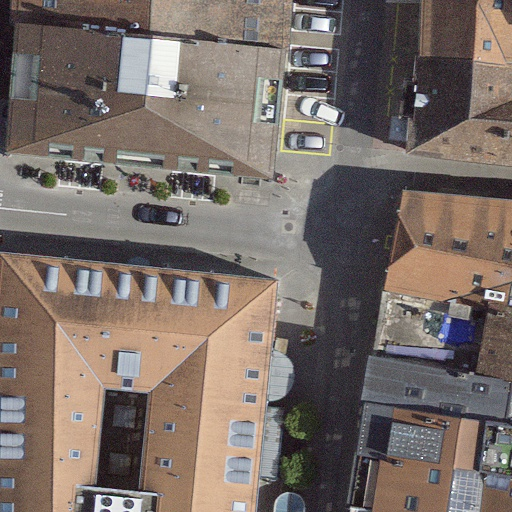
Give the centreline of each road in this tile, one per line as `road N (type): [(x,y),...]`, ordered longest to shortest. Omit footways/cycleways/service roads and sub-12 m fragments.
road 1 (residential): [(0,191),(347,218)]
road 2 (residential): [(347,218),(319,511)]
road 3 (residential): [(347,218),(367,0)]
